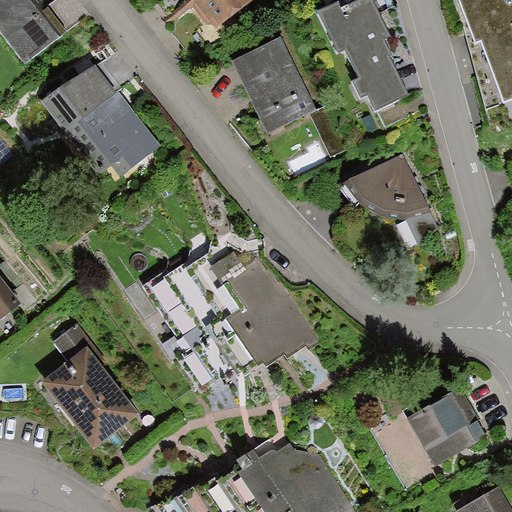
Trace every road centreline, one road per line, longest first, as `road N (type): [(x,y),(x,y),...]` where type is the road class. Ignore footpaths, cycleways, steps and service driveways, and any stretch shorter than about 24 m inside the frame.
road 1 (residential): [(507,325),(413,326),(379,313),(328,276),(103,0)]
road 2 (residential): [(420,0),(507,325)]
